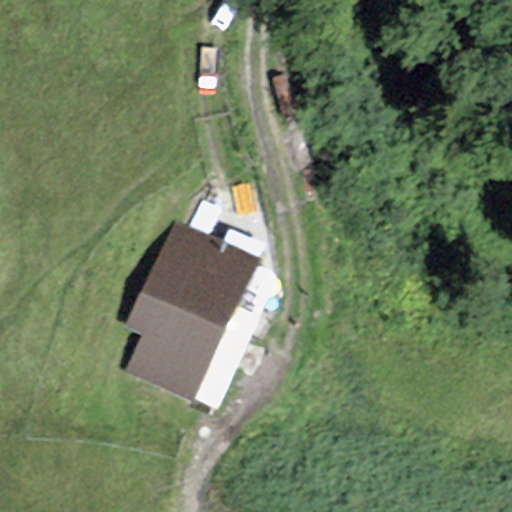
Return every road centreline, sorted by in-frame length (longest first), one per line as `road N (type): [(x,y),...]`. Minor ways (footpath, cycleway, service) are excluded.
road 1 (track): [(194,511),(197,486),(304,277),(269,139),(258,40),(264,0)]
road 2 (track): [(269,139),(128,191),(0,311)]
